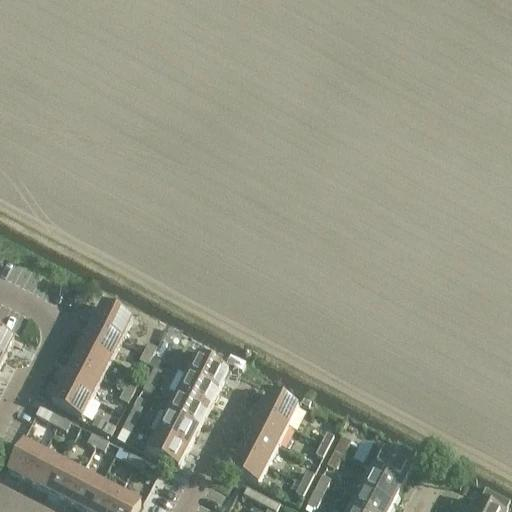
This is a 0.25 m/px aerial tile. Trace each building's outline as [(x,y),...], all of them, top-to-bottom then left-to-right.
[(92,328),(121,343),(131,324),(102,308),(92,328)] [(169,325),(163,337),(182,347),(188,334),(169,325)] [(111,363),(121,343),(92,328),(81,348),(111,363)] [(13,343),(0,335),(0,360),(3,362),(13,343)] [(143,355),(152,360),(156,351),(147,347),(143,355)] [(71,367),(101,382),(111,363),(81,348),(71,367)] [(176,374),(177,375),(216,395),(227,374),(212,367),(212,365),(213,364),(213,362),(213,361),(212,359),(211,358),(210,357),(209,356),(208,356),(206,355),(205,355),(203,356),(201,357),(200,357),(199,358),(198,359),(187,354),(176,374)] [(152,360),(143,355),(139,364),(147,368),(152,360)] [(226,366),(242,374),(246,366),(230,358),(226,366)] [(90,402),(101,382),(71,367),(61,386),(90,402)] [(148,383),(155,386),(160,376),(153,372),(148,383)] [(176,396),(176,397),(207,413),(216,395),(177,375),(168,392),(176,396)] [(155,386),(148,383),(142,393),(149,397),(155,386)] [(123,394),(131,398),(136,390),(127,385),(123,394)] [(51,406),(80,421),(90,402),(61,386),(51,406)] [(131,398),(123,394),(118,402),(127,406),(131,398)] [(258,415),(287,430),(297,411),(268,396),(258,415)] [(166,416),(197,433),(207,413),(176,397),(166,416)] [(127,421),(135,425),(140,414),(133,410),(127,421)] [(156,434),(156,436),(187,452),(197,433),(166,416),(159,413),(150,431),(156,434)] [(248,435),(276,450),(287,430),(258,415),(248,435)] [(49,426),(55,429),(60,421),(53,418),(49,426)] [(55,429),(65,435),(70,426),(60,421),(55,429)] [(130,435),(135,425),(127,421),(122,431),(130,435)] [(106,426),(102,435),(110,439),(115,430),(106,426)] [(248,435),(238,454),(266,469),(276,450),(248,435)] [(187,452),(156,436),(145,455),(176,472),(187,452)] [(94,450),(98,441),(91,437),(86,446),(94,450)] [(327,451),(332,440),(325,437),(319,447),(327,451)] [(340,440),(333,454),(341,458),(349,444),(340,440)] [(109,446),(98,441),(94,450),(104,455),(109,446)] [(362,442),(353,459),(361,463),(370,447),(362,442)] [(7,475),(27,485),(42,456),(23,446),(7,475)] [(321,462),(327,451),(319,447),(314,458),(321,462)] [(411,470),(380,454),(372,449),(361,469),(370,474),(401,490),(411,470)] [(256,489),(266,469),(238,454),(228,474),(256,489)] [(334,473),(341,458),(333,454),(326,468),(334,473)] [(27,485),(46,496),(62,466),(42,456),(27,485)] [(133,470),(138,461),(130,457),(125,466),(133,470)] [(147,466),(138,461),(133,470),(142,474),(147,466)] [(65,505),(80,476),(62,466),(46,496),(65,505)] [(370,474),(360,493),(391,509),(401,490),(370,474)] [(306,490),(312,479),(305,475),(299,486),(306,490)] [(80,476),(65,505),(77,511),(86,511),(100,486),(80,476)] [(313,492),(321,497),(329,482),(320,478),(313,492)] [(111,511),(120,496),(100,486),(86,511),(111,511)] [(301,500),(306,490),(299,486),(294,496),(301,500)] [(267,511),(276,511),(278,508),(245,491),(241,498),(267,511)] [(321,497),(313,492),(306,507),(314,511),(321,497)] [(360,493),(355,502),(344,496),(340,505),(339,507),(348,511),(388,511),(391,509),(360,493)] [(135,511),(139,506),(120,496),(111,511),(135,511)] [(492,511),(475,503),(469,511),(492,511)]
